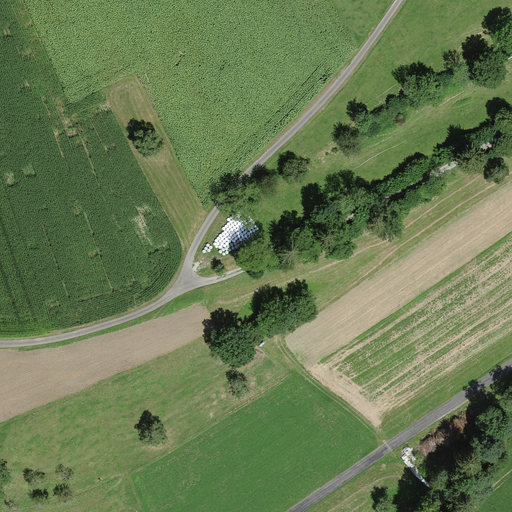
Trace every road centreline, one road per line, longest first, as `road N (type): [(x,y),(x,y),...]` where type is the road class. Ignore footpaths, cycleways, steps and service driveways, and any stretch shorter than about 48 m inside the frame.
road 1 (residential): [(0,343),(115,323),(175,290),(208,217),(302,119),(396,0)]
road 2 (track): [(175,290),(249,266),(511,132)]
road 3 (unclassified): [(511,361),(288,511)]
